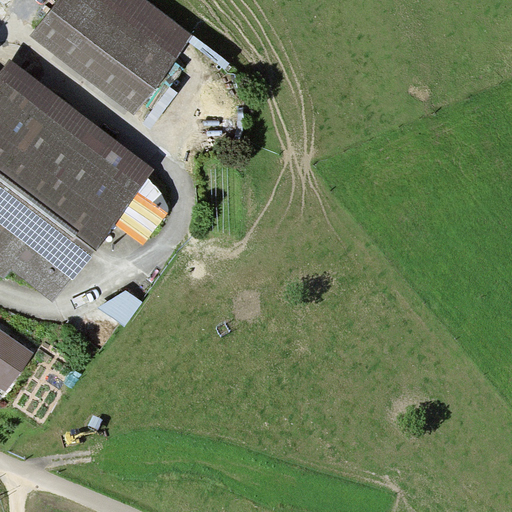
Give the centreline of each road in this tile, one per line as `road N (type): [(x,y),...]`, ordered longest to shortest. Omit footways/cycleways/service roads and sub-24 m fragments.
road 1 (track): [(17,511),(15,470),(94,457),(179,454),(356,500)]
road 2 (unclassified): [(0,464),(117,511)]
